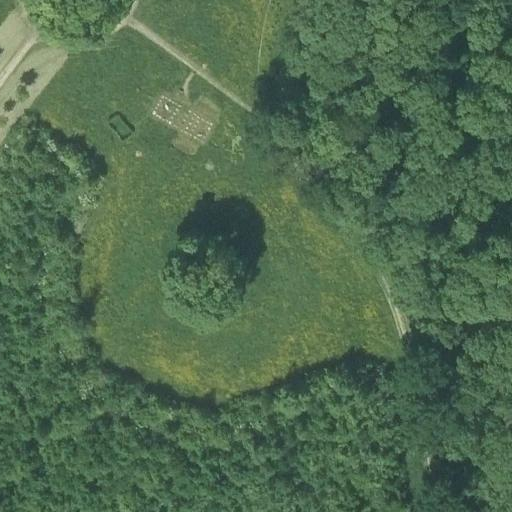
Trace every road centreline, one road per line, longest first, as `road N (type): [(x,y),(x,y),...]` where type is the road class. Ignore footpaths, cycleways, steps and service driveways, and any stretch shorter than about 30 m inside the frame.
road 1 (track): [(427,511),(392,234)]
road 2 (track): [(392,234),(363,170),(359,126),(370,47),(387,0)]
